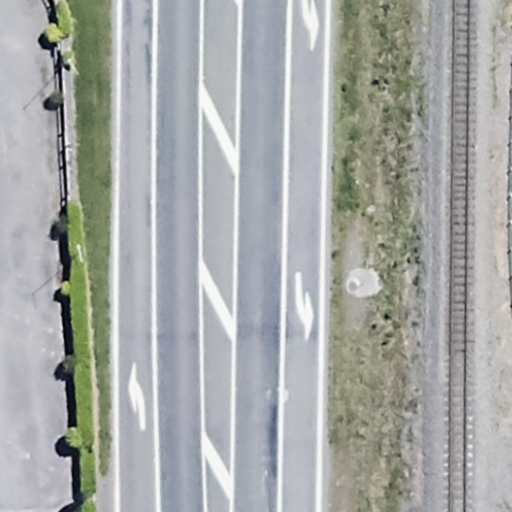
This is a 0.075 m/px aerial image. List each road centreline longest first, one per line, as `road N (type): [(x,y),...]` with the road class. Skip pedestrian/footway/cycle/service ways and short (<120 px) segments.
road 1 (trunk): [(216,511),(225,0)]
road 2 (unknown): [(144,511),(140,0)]
